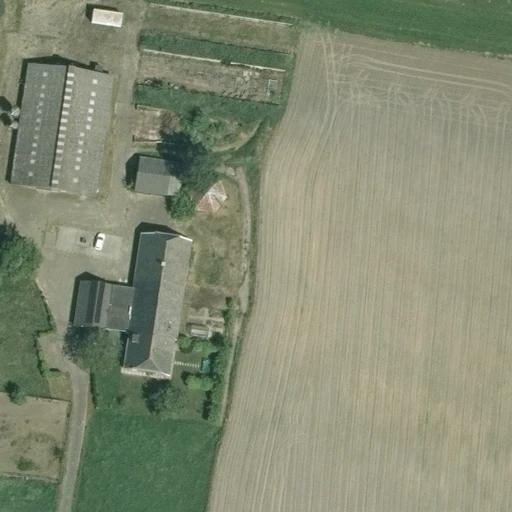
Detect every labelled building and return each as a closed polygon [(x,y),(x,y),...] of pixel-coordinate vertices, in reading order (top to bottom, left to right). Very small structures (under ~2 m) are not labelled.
[(28,66),(11,184),(94,196),(111,78),(28,66)] [(140,160),(134,193),(178,197),(182,165),(140,160)] [(193,213),(213,216),(226,200),(218,181),(198,178),(185,194),(193,213)] [(100,247),(114,247),(112,213),(47,218),(48,238),(99,235),(100,247)] [(176,341),(190,243),(140,235),(130,308),(112,306),(115,288),(80,283),(74,327),(108,331),(108,328),(127,330),(126,334),(129,334),(124,370),(168,376),(173,341),(176,341)]
